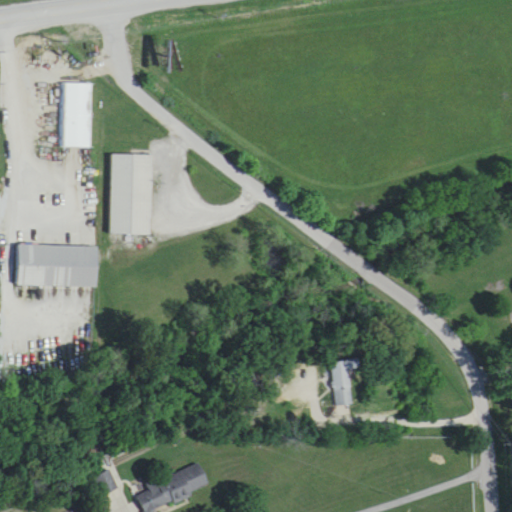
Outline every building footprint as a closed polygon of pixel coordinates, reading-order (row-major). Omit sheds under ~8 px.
[(62,149),(92,149),(92,85),(62,85),(62,149)] [(112,157),(110,236),(150,237),(152,157),(112,157)] [(18,288),(96,290),(97,249),(18,247),(18,288)] [(352,407),(347,364),(331,366),(336,409),(352,407)] [(152,496),(142,499),(145,511),(210,492),(203,468),(148,483),(152,496)] [(96,478),(103,497),(119,491),(112,472),(96,478)]
